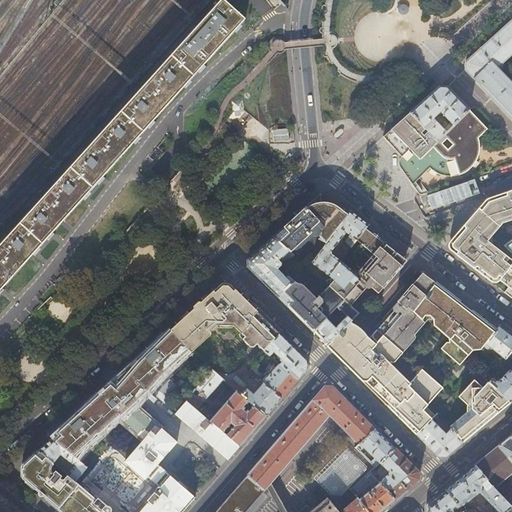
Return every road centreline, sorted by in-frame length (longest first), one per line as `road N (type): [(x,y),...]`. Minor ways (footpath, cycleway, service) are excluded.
road 1 (secondary): [(222,255),(0,455)]
road 2 (residential): [(511,317),(315,167)]
road 3 (residential): [(196,511),(328,364)]
road 4 (secondary): [(307,0),(315,167)]
road 5 (residential): [(328,364),(441,476)]
road 6 (residential): [(222,255),(328,364)]
road 7 (secondary): [(315,167),(222,255)]
